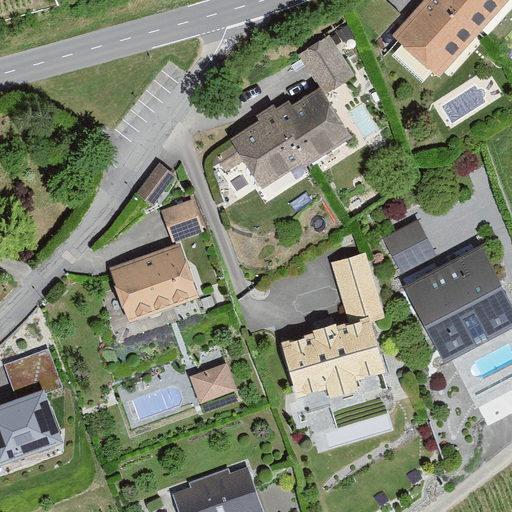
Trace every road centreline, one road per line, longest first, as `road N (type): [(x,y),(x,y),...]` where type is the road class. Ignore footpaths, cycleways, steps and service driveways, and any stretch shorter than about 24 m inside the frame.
road 1 (residential): [(239,7),(224,44),(176,111),(0,325)]
road 2 (tertiary): [(0,74),(239,7)]
